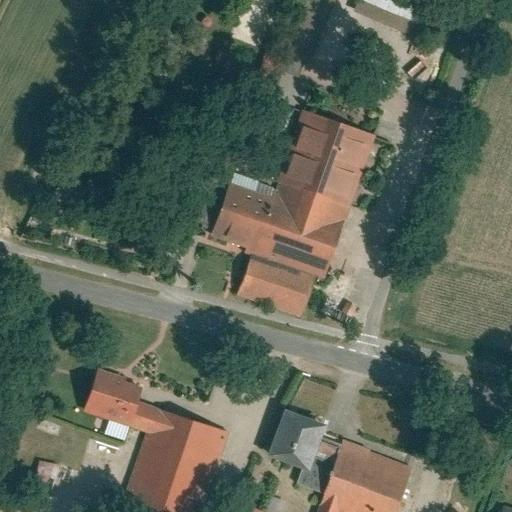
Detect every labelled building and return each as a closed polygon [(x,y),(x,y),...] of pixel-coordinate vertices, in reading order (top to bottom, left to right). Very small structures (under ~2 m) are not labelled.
[(352,0),(418,25),(427,0),(352,0)] [(275,72),(291,78),(302,53),(266,37),(252,67),(239,62),(232,77),(266,92),(275,72)] [(369,138),(297,112),(269,188),(223,171),(201,232),(318,275),(369,138)] [(197,223),(202,208),(187,204),(183,219),(197,223)] [(303,279),(245,262),(237,288),(295,304),(303,279)] [(138,383),(92,369),(77,416),(139,435),(115,510),(122,511),(201,511),(227,433),(132,403),(138,383)] [(325,424),(283,408),(264,454),(307,471),(325,424)] [(386,511),(402,467),(337,444),(314,511),(261,511),(252,509),(250,511),(325,511),(326,508),(337,511),(386,511)] [(511,469),(511,450),(503,463),(511,469)] [(52,476),(55,464),(33,459),(27,484),(42,488),(46,475),(52,476)]
